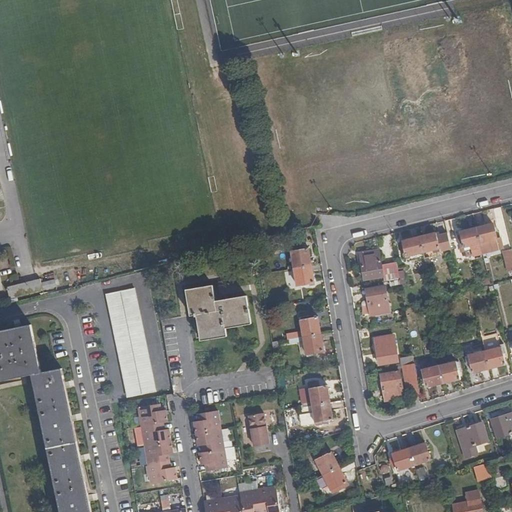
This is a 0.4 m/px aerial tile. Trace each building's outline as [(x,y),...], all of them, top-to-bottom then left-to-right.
[(494,225),(477,229),(481,244),(491,241),(498,239),(495,228),(494,225)] [(481,244),(477,229),(460,233),(461,237),(464,247),(474,245),(481,244)] [(453,249),(449,234),(441,235),(438,236),(437,233),(420,237),(424,252),(425,258),(429,257),(438,256),(437,252),(453,249)] [(424,252),(420,237),(403,242),(404,245),(407,255),(424,252)] [(491,241),(481,244),(483,254),(494,251),(491,241)] [(483,254),(481,244),(474,245),(476,255),(483,254)] [(407,255),(404,245),(402,246),(406,262),(425,258),(424,252),(407,255)] [(292,251),(295,268),(312,265),(310,248),(299,250),(292,251)] [(509,273),(511,271),(511,248),(503,251),(509,273)] [(384,276),(382,265),(380,250),(362,252),(365,279),(384,276)] [(400,272),(398,262),(382,265),(384,276),(385,281),(395,280),(401,279),(400,272)] [(312,265),(295,268),(298,285),(301,285),(305,284),(315,282),(312,265)] [(407,271),(400,272),(401,279),(401,281),(409,280),(407,271)] [(10,298),(42,290),(40,279),(8,287),(10,298)] [(57,286),(56,281),(43,284),(45,290),(57,286)] [(213,285),(210,286),(218,333),(227,332),(226,327),(226,324),(251,320),(247,295),(216,301),(213,285)] [(218,333),(210,286),(190,289),(194,315),(195,315),(196,316),(198,316),(201,337),(218,333)] [(391,313),(387,287),(368,290),(372,316),(391,313)] [(157,391),(137,288),(109,294),(129,397),(157,391)] [(304,337),(321,334),(318,317),(307,319),(301,320),(304,337)] [(0,380),(35,374),(63,511),(94,511),(64,368),(43,372),(33,325),(0,331),(0,380)] [(482,334),(487,352),(503,348),(507,347),(505,341),(501,342),(498,330),(482,334)] [(324,352),(321,334),(304,337),(296,339),(297,343),(299,343),(305,342),(307,355),(314,353),(324,352)] [(399,361),(395,336),(376,338),(380,365),(399,361)] [(487,352),(491,369),(508,365),(505,354),(503,348),(487,352)] [(474,373),(491,369),(487,352),(470,356),(471,362),(474,373)] [(441,366),(445,383),(461,379),(459,368),(457,362),(441,366)] [(428,387),(445,383),(441,366),(424,370),(425,377),(428,387)] [(405,397),(401,372),(382,375),(386,400),(405,397)] [(304,403),(304,407),(313,405),(330,402),(327,385),(317,386),(316,381),(310,381),(313,401),(304,403)] [(333,419),(330,402),(313,405),(316,422),(323,421),(333,419)] [(139,408),(143,427),(160,424),(164,423),(169,422),(167,410),(162,411),(158,412),(157,404),(139,408)] [(197,433),(222,428),(218,409),(203,412),(204,419),(200,420),(195,421),(197,433)] [(270,442),(268,442),(266,433),(268,432),(264,412),(249,414),(255,445),(270,442)] [(499,438),(511,433),(511,413),(493,420),(499,438)] [(478,445),(489,441),(484,423),(459,431),(468,458),(480,454),(478,445)] [(143,427),(146,445),(172,441),(170,429),(165,429),(161,430),(160,424),(143,427)] [(209,450),(225,447),(222,428),(197,433),(200,445),(204,444),(208,444),(209,450)] [(146,445),(150,464),(167,461),(166,455),(170,454),(175,453),(172,441),(146,445)] [(426,444),(410,449),(415,466),(432,460),(430,453),(429,450),(426,444)] [(228,466),(225,447),(209,450),(205,451),(200,452),(203,464),(207,463),(211,463),(213,469),(228,466)] [(230,461),(238,460),(236,447),(228,448),(230,461)] [(415,466),(410,449),(394,454),(395,461),(396,464),(399,471),(415,466)] [(316,460),(324,475),(339,467),(331,451),(316,460)] [(167,461),(150,464),(153,483),(179,478),(177,466),(172,467),(168,468),(167,461)] [(480,482),(492,478),(487,463),(475,467),(480,482)] [(339,467),(324,475),(332,490),(347,482),(339,467)] [(421,480),(428,478),(425,468),(418,470),(421,480)] [(297,483),(297,488),(307,483),(304,478),(297,483)] [(269,505),(270,509),(270,511),(282,511),(278,485),(259,488),(262,506),(269,505)] [(242,494),(244,511),(256,511),(256,507),(262,506),(259,488),(241,491),(242,494)] [(244,511),(242,494),(224,497),(227,511),(244,511)] [(206,501),(207,511),(227,511),(224,497),(206,501)] [(456,511),(483,511),(481,500),(455,506),(456,511)]
